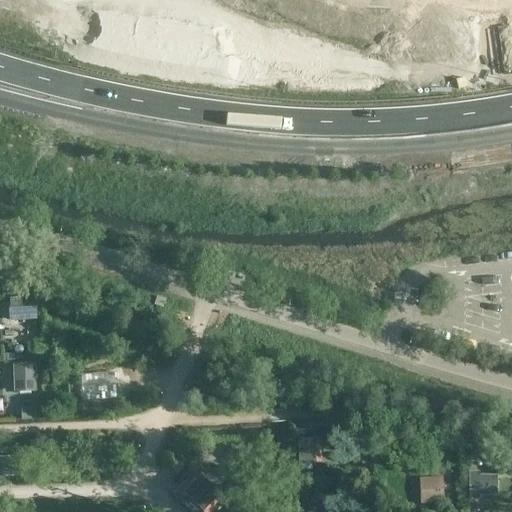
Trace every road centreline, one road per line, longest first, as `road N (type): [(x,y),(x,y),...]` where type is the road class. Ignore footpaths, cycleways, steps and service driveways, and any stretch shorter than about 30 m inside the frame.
road 1 (unclassified): [(511,383),(0,231)]
road 2 (motorway): [(0,70),(178,110),(303,124),(417,122),(511,109)]
